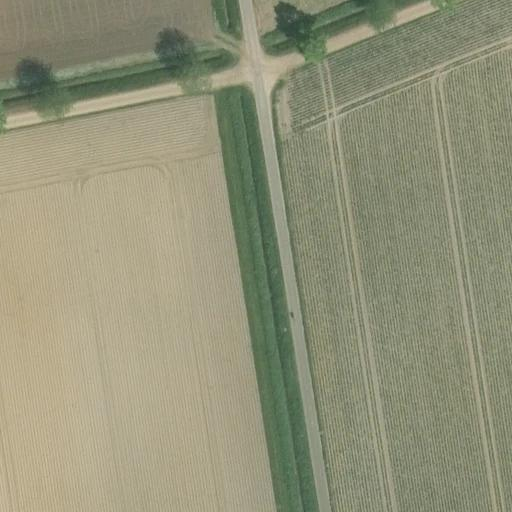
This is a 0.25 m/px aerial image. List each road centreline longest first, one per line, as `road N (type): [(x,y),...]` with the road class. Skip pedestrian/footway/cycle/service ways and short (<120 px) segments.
road 1 (track): [(246,0),(326,511)]
road 2 (track): [(445,0),(258,72),(0,124)]
